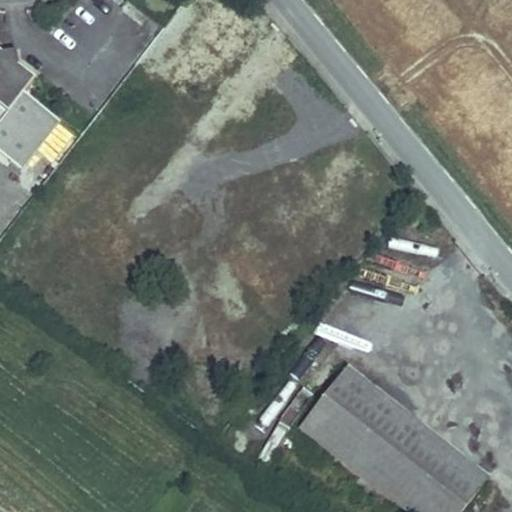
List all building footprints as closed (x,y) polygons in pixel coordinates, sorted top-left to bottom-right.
[(254,47),(193,0),(187,0),(172,19),(237,69),(254,47)] [(199,117),(237,69),(172,19),(135,68),(199,117)] [(24,96),(35,82),(0,54),(0,110),(8,117),(0,127),(0,154),(24,173),(61,126),(24,96)] [(434,229),(412,204),(394,221),(415,244),(434,229)] [(317,444),(363,385),(348,373),(301,433),(316,445),(317,444)] [(419,429),(363,385),(317,444),(316,445),(373,489),(419,429)] [(465,511),(488,484),(487,483),(419,429),(373,489),(402,511),(465,511)]
